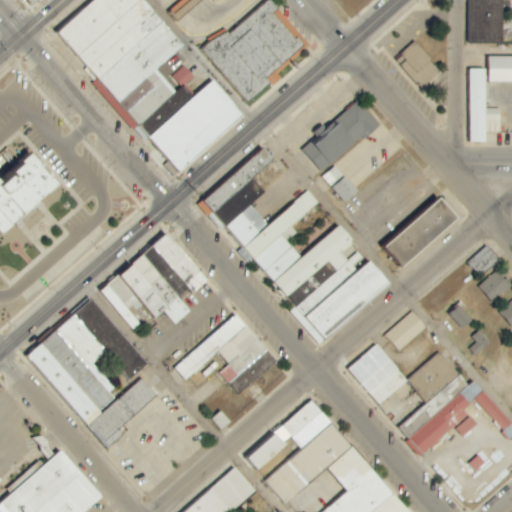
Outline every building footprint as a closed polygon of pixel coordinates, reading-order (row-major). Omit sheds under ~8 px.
[(244,118),(214,82),(168,120),(158,108),(176,94),(155,69),(182,47),(142,0),(94,0),(57,31),(176,174),(244,118)] [(246,104),(270,84),(267,80),(304,50),(274,13),(278,11),(269,0),(267,0),(204,52),(246,104)] [(511,0),(469,0),(469,45),(502,45),(503,1),(511,0)] [(421,90),(441,72),(414,43),(395,61),(421,90)] [(488,83),(511,83),(511,57),(488,58),(488,83)] [(172,77),(181,87),(193,77),(184,66),(172,77)] [(469,144),(486,143),(485,69),(467,70),(469,144)] [(301,149),(321,173),(377,125),(358,102),(330,125),(331,127),(312,144),(310,142),(301,149)] [(489,134),(500,133),(499,109),(488,109),(489,134)] [(196,205),(208,219),(214,213),(308,325),(306,327),(317,341),(387,282),(339,226),(301,258),(286,241),(296,233),(291,226),(318,203),(308,191),(267,225),(250,204),(264,192),(252,178),(273,160),(264,148),(196,205)] [(57,182),(30,155),(1,183),(0,181),(0,231),(3,234),(57,182)] [(338,180),(343,175),(334,166),(322,178),(345,203),(352,196),(338,180)] [(457,219),(439,198),(382,246),(400,268),(457,219)] [(152,245),(191,294),(206,282),(167,234),(152,245)] [(499,260),(487,246),(467,262),(479,277),(499,260)] [(189,313),(143,255),(99,290),(124,321),(131,316),(126,310),(139,299),(155,319),(163,312),(173,325),(189,313)] [(511,286),(500,269),(478,285),(491,302),(511,286)] [(26,355),(106,449),(122,436),(117,430),(156,396),(141,378),(119,397),(91,365),(105,353),(128,380),(146,365),(91,299),(26,355)] [(511,326),(511,300),(499,313),(511,326)] [(470,319),(457,306),(448,315),(461,328),(470,319)] [(398,353),(425,327),(411,311),(383,337),(398,353)] [(237,395),(276,363),(236,315),(173,368),(184,380),(217,352),(228,365),(219,373),(237,395)] [(468,349),(474,356),(488,344),(478,331),(471,337),(475,343),(468,349)] [(439,352),(407,380),(376,345),(347,370),(395,426),(411,412),(400,400),(413,389),(426,404),(398,428),(422,455),(454,427),(462,437),(476,425),(463,410),(475,400),(511,441),(511,425),(474,382),(469,386),(439,352)] [(406,511),(312,400),(281,426),(301,451),(265,481),(284,504),(327,468),(347,492),(323,511),(406,511)] [(220,430),(230,422),(220,411),(211,420),(220,430)] [(286,445),(275,433),(245,460),(255,472),(286,445)] [(82,511),(100,498),(59,449),(13,488),(15,490),(0,502),(0,503),(7,511),(82,511)] [(229,511),(254,492),(235,469),(182,511),(229,511)]
